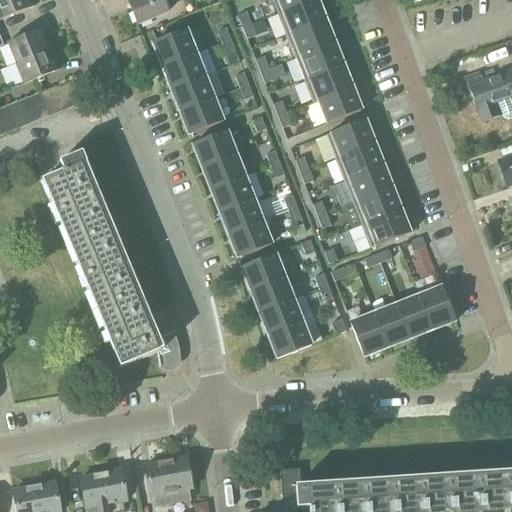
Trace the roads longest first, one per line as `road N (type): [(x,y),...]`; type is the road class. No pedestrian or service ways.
road 1 (residential): [(216,414),(175,237),(78,0)]
road 2 (residential): [(386,0),(511,364)]
road 3 (residential): [(216,414),(511,392)]
road 4 (residential): [(0,455),(216,414)]
